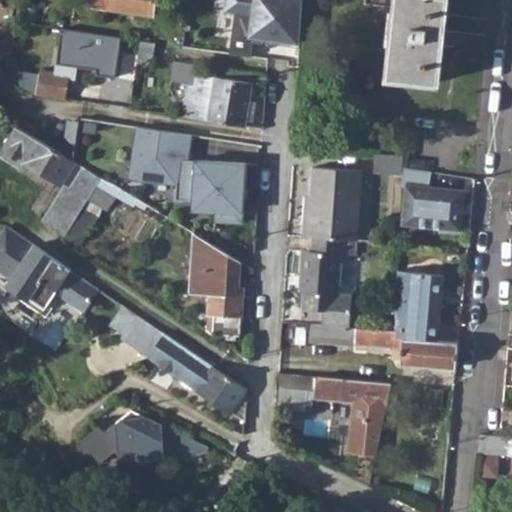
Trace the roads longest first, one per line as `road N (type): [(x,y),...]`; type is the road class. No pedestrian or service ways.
road 1 (residential): [(511,18),(453,511)]
road 2 (residential): [(256,446),(279,69)]
road 3 (unknown): [(260,385),(36,227)]
road 4 (residential): [(393,511),(256,446)]
road 5 (residential): [(256,446),(120,382)]
